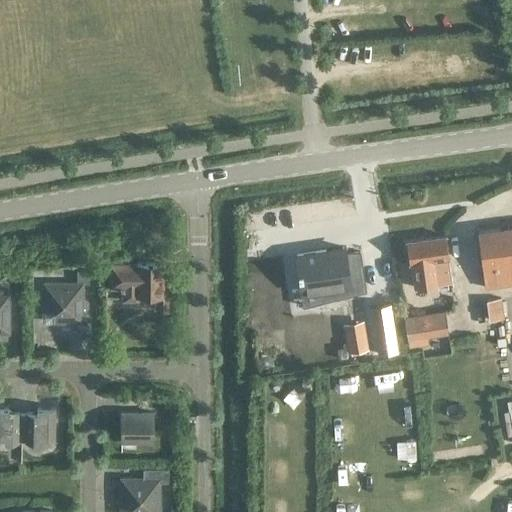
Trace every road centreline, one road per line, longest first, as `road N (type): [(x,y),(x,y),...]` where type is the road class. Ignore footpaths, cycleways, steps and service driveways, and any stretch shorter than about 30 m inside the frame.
road 1 (unclassified): [(197,179),(511,134)]
road 2 (unclassified): [(0,210),(197,179)]
road 3 (residential): [(197,179),(200,367)]
road 4 (residential): [(200,367),(199,511)]
road 5 (residential): [(85,367),(85,511)]
